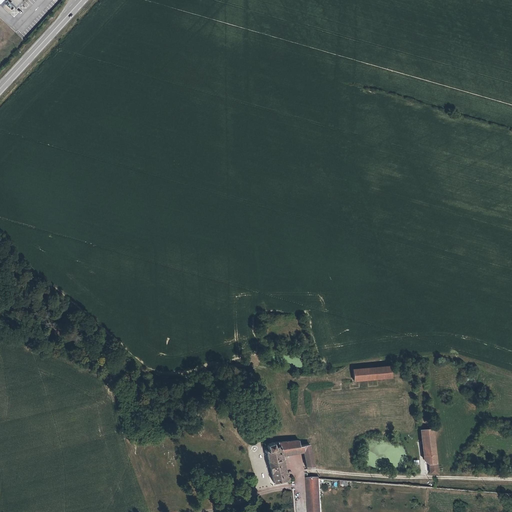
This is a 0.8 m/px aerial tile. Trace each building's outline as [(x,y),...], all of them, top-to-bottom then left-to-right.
[(14,17),(19,12),(14,8),(10,13),(14,17)] [(391,377),(390,366),(353,369),(354,380),(391,377)] [(424,460),(426,461),(428,463),(429,464),(436,463),(432,430),(421,430),(424,460)] [(266,451),(273,482),(287,479),(281,456),(303,452),(306,467),(314,467),(309,445),(299,446),(298,441),(273,443),(267,445),(269,450),(266,451)] [(321,511),(321,508),(320,479),(308,480),(310,511),(321,511)]
